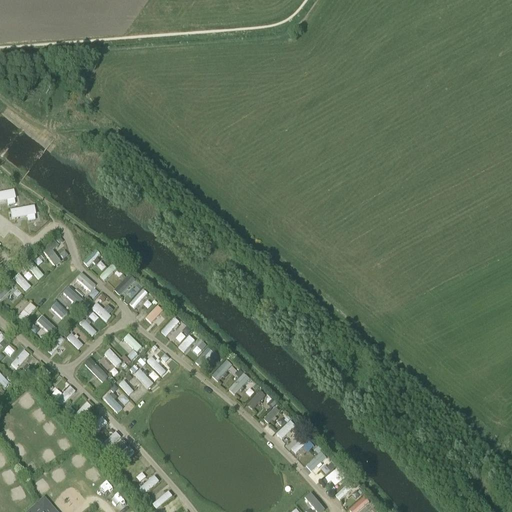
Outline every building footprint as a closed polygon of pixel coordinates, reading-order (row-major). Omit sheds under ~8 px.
[(21,214),(30,203),(25,198),(16,209),(21,214)] [(101,260),(96,272),(102,275),(108,263),(101,260)] [(40,271),(36,274),(43,283),(48,279),(40,271)] [(109,271),(105,280),(111,283),(115,274),(109,271)] [(27,292),(32,287),(20,274),(15,279),(27,292)] [(129,289),(137,280),(132,275),(120,288),(121,289),(118,292),(125,297),(131,290),(129,289)] [(67,295),(80,308),(87,301),(74,288),(67,295)] [(139,311),(152,296),(147,291),(133,306),(139,311)] [(59,302),(53,307),(69,324),(75,318),(59,302)] [(81,310),(86,315),(93,307),(87,302),(81,310)] [(110,324),(115,318),(99,305),(94,311),(110,324)] [(33,306),(21,319),(27,324),(39,311),(33,306)] [(161,307),(148,320),(155,326),(168,313),(161,307)] [(40,324),(56,336),(60,331),(44,319),(40,324)] [(171,338),(184,326),(178,320),(165,332),(171,338)] [(88,322),(83,326),(96,340),(101,335),(88,322)] [(177,341),(185,332),(181,329),(173,338),(177,341)] [(178,348),(189,355),(201,338),(191,331),(178,348)] [(82,352),(87,347),(75,335),(70,340),(82,352)] [(63,339),(51,350),(56,356),(68,344),(63,339)] [(136,339),(130,343),(139,357),(145,353),(136,339)] [(204,366),(209,360),(211,362),(219,354),(206,343),(193,357),(204,366)] [(120,370),(126,365),(113,351),(107,356),(120,370)] [(11,369),(15,374),(35,357),(30,352),(11,369)] [(155,358),(150,363),(165,378),(170,373),(155,358)] [(223,359),(212,376),(224,383),(235,366),(223,359)] [(90,367),(106,383),(111,379),(94,363),(90,367)] [(149,387),(154,382),(140,368),(134,373),(149,387)] [(49,388),(52,383),(36,371),(32,376),(49,388)] [(0,381),(8,390),(13,386),(0,372),(0,381)] [(239,397),(253,382),(247,376),(233,390),(239,397)] [(127,382),(122,387),(133,398),(138,394),(127,382)] [(69,405),(79,394),(73,388),(63,398),(69,405)] [(255,392),(249,404),(264,411),(270,399),(255,392)] [(121,416),(127,411),(112,395),(107,401),(121,416)] [(90,404),(81,414),(86,419),(95,408),(90,404)] [(272,425),(284,413),(280,409),(267,421),(272,425)] [(103,432),(110,425),(102,417),(95,424),(103,432)] [(279,436),(286,442),(300,429),(294,422),(279,436)] [(120,433),(102,448),(108,454),(125,440),(120,433)] [(307,438),(294,451),(299,457),(313,444),(307,438)] [(132,448),(121,460),(128,466),(138,454),(132,448)] [(316,472),(327,462),(322,457),(311,466),(316,472)] [(331,461),(327,465),(332,471),(336,467),(331,461)] [(130,474),(136,481),(151,470),(145,463),(130,474)] [(326,482),(330,488),(346,476),(341,470),(326,482)] [(148,498),(163,483),(157,477),(141,491),(148,498)] [(339,498),(344,504),(360,488),(355,483),(339,498)] [(172,493),(156,506),(160,511),(177,499),(172,493)] [(55,511),(44,498),(27,511),(55,511)] [(310,507),(314,511),(328,511),(330,511),(319,499),(310,507)] [(368,499),(354,511),(366,511),(374,505),(368,499)]
